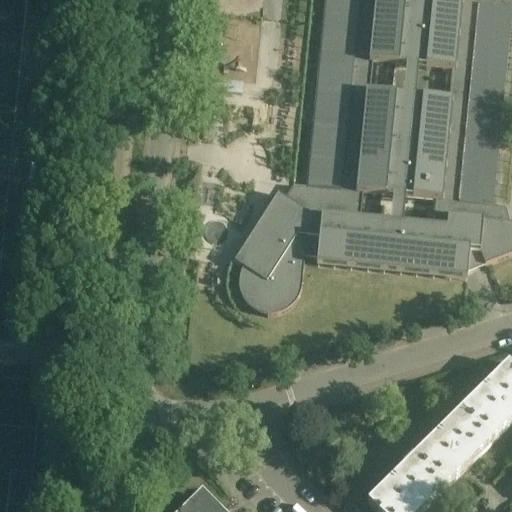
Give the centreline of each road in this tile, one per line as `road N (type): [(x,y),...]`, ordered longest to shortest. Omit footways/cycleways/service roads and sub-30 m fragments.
road 1 (residential): [(126,408),(172,0)]
road 2 (residential): [(248,410),(511,324)]
road 3 (residential): [(126,408),(248,410)]
road 4 (residential): [(310,511),(268,466),(248,410)]
